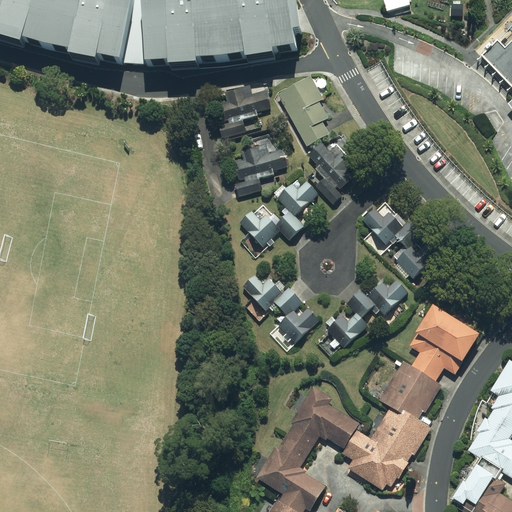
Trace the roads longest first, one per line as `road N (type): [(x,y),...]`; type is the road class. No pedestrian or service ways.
road 1 (residential): [(0,53),(155,89),(342,59)]
road 2 (residential): [(323,23),(370,27),(435,52),(466,70),(511,122)]
road 3 (residential): [(511,336),(463,398),(435,506)]
road 4 (residential): [(345,218),(347,273),(318,283),(306,269),(310,251)]
